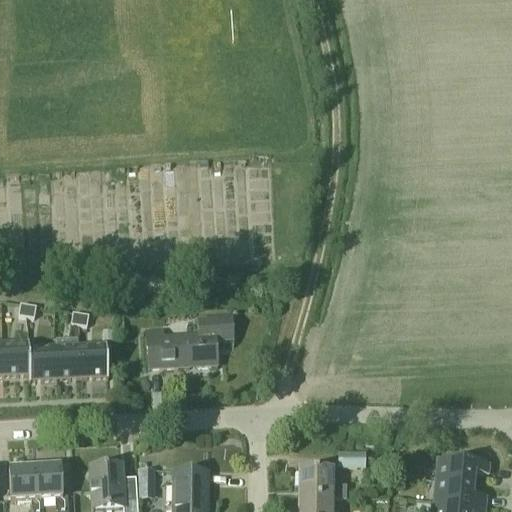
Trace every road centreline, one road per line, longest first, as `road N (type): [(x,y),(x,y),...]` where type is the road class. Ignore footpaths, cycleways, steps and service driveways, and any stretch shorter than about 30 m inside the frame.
road 1 (track): [(279,416),(312,292),(339,139),(315,0)]
road 2 (unclassified): [(511,417),(251,418)]
road 3 (unclassified): [(251,418),(0,433)]
